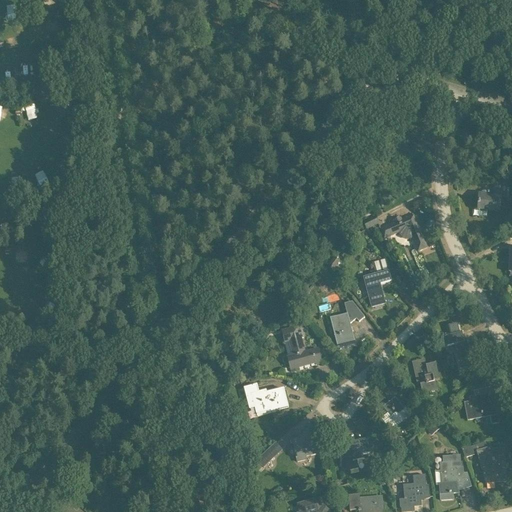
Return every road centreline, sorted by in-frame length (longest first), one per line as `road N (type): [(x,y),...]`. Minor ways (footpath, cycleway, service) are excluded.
road 1 (unclassified): [(13,511),(374,69)]
road 2 (track): [(156,369),(103,0)]
road 3 (residential): [(467,270),(451,240),(441,184),(464,92)]
road 4 (track): [(245,0),(300,37),(374,69)]
road 5 (residential): [(467,270),(369,372)]
road 6 (residential): [(369,372),(343,418),(327,416),(323,401),(356,379)]
